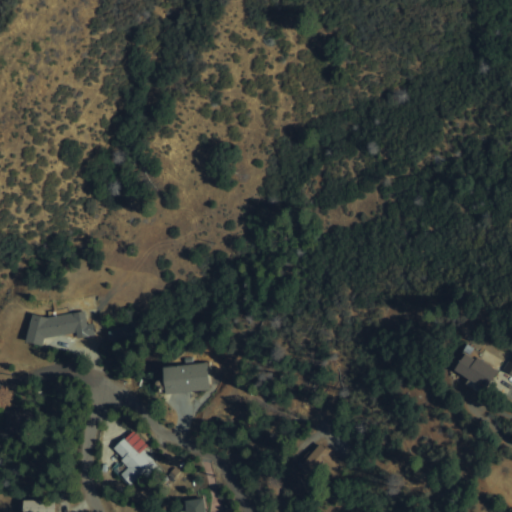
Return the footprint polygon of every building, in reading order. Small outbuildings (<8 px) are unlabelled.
[(88,336),(83,310),(27,320),(31,344),(44,342),(44,338),(76,332),(77,338),(88,336)] [(136,328),(110,326),(109,342),(134,345),(136,328)] [(497,370),(466,352),(455,370),(487,388),(497,370)] [(165,365),(167,392),(208,389),(206,363),(165,365)] [(109,449),(135,485),(155,471),(128,435),(109,449)] [(334,478),(345,469),(322,442),(300,461),(313,476),(323,466),(334,478)] [(55,511),(55,499),(22,499),(22,511),(55,511)] [(181,511),(205,511),(204,500),(180,505),(181,511)]
